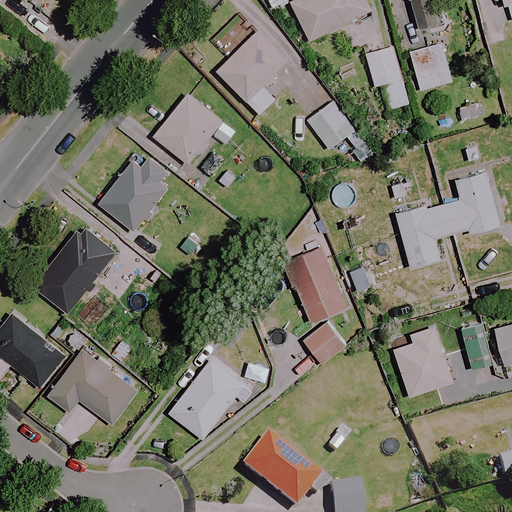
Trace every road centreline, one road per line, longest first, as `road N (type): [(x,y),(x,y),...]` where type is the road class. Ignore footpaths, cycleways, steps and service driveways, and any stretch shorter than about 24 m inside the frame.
road 1 (unclassified): [(0,189),(152,0)]
road 2 (residential): [(149,510),(75,485),(0,426)]
